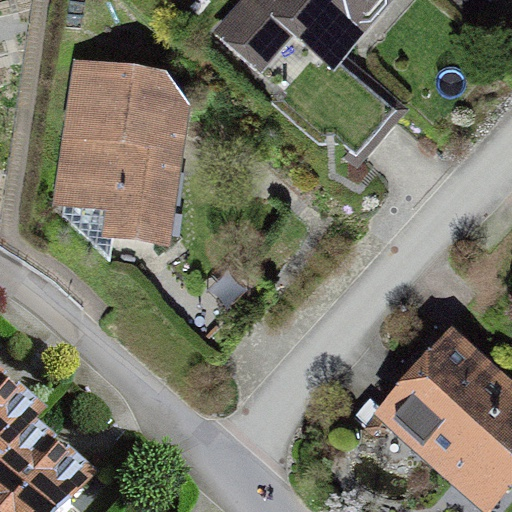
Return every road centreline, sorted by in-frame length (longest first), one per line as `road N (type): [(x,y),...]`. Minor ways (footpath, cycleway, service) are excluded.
road 1 (residential): [(229,475),(511,158)]
road 2 (residential): [(0,276),(229,475)]
